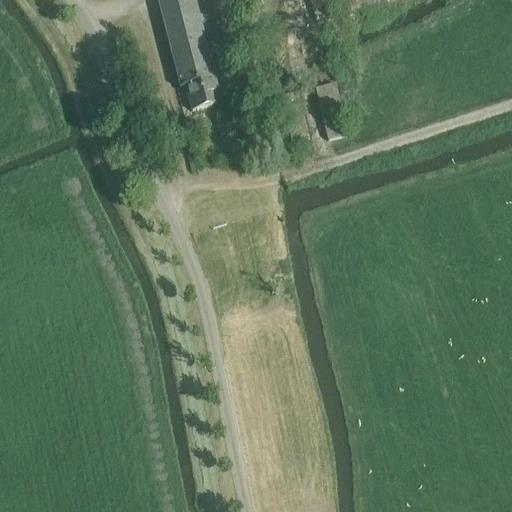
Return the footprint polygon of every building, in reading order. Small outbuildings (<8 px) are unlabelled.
[(191,114),(220,107),(213,82),(214,82),(192,0),(169,0),(157,3),(179,91),(185,90),(191,114)] [(218,0),(219,1),(209,4),(215,24),(245,16),(240,0),(218,0)] [(309,0),(316,24),(388,3),(387,0),(309,0)] [(327,144),(348,139),(335,87),(314,92),(327,144)] [(297,96),(279,100),(292,148),(309,144),(297,96)]
